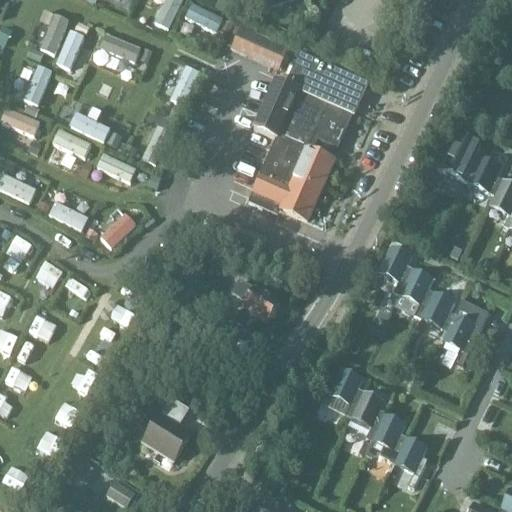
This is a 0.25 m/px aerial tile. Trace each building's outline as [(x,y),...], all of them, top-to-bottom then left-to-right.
[(295,0),(255,0),(258,8),(262,6),(264,11),(280,6),(296,2),(295,0)] [(240,30),(229,53),(244,60),(277,75),(287,51),(255,36),(240,30)] [(277,219),(279,214),(306,225),(333,163),(313,155),(317,144),(337,152),(352,118),(354,119),(368,87),(298,56),(285,87),(275,83),(253,133),(275,143),(261,175),(262,175),(248,206),(277,219)] [(445,164),(441,174),(461,184),(467,187),(480,161),(474,158),(479,148),(458,137),(446,164),(445,164)] [(501,171),(480,161),(467,187),(488,198),(493,200),(500,184),(496,182),(501,171)] [(511,189),(500,184),(493,200),(487,210),(507,220),(502,231),(509,234),(511,226),(511,189)] [(239,231),(235,245),(259,253),(264,240),(239,231)] [(397,287),(392,298),(398,301),(411,274),(406,271),(411,261),(390,251),(377,277),(397,287)] [(432,284),(411,274),(398,301),(418,310),(413,321),(419,324),(432,296),(427,294),(432,284)] [(239,283),(230,297),(243,306),(241,310),(267,326),(279,308),(254,289),(252,292),(239,283)] [(432,296),(419,324),(441,334),(441,333),(447,320),(448,318),(454,307),(432,296)] [(446,335),(440,346),(462,356),(456,367),(461,369),(473,346),(468,343),(471,336),(477,339),(487,318),(461,305),(452,323),(447,320),(441,333),(446,335)] [(215,312),(207,324),(226,337),(235,325),(215,312)] [(408,358),(404,365),(411,369),(415,362),(408,358)] [(344,420),(350,422),(362,396),(357,393),(362,383),(341,373),(328,400),(349,410),(344,420)] [(370,433),(365,443),(371,445),(383,420),(378,417),(383,406),(362,396),(350,422),(349,423),(370,433)] [(162,414),(142,446),(144,446),(144,445),(173,463),(172,464),(173,465),(189,439),(188,438),(188,439),(169,427),(173,420),(162,414)] [(383,420),(371,445),(370,447),(363,444),(357,457),(370,463),(377,460),(387,464),(391,469),(392,469),(405,442),(400,439),(404,430),(383,420)] [(426,452),(405,442),(392,469),(413,479),(407,490),(412,493),(424,468),(419,466),(426,452)] [(114,486),(105,499),(125,511),(133,498),(114,486)] [(511,511),(511,494),(509,493),(499,511),(511,511)]
